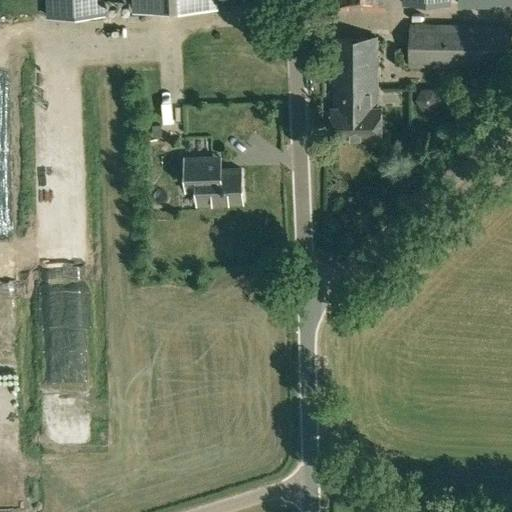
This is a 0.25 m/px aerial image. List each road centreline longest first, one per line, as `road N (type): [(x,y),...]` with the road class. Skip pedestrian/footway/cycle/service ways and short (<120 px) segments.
road 1 (unclassified): [(311,306),(296,0)]
road 2 (unclassified): [(311,306),(511,125)]
road 3 (track): [(511,487),(408,479),(313,484)]
road 4 (unclassified): [(313,484),(311,306)]
